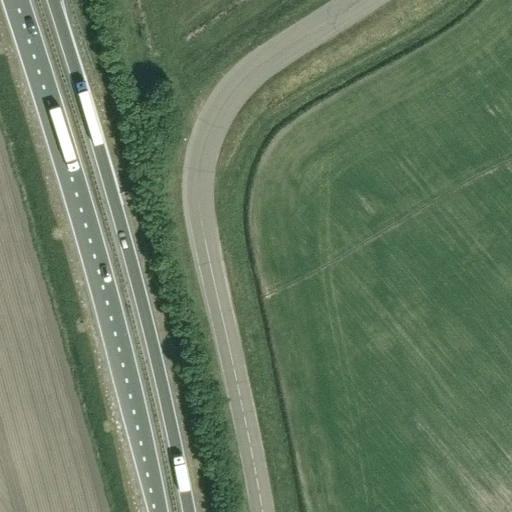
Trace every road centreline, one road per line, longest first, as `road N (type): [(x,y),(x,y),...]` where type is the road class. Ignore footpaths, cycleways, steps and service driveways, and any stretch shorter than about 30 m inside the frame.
road 1 (tertiary): [(268,511),(191,173),(204,125),(225,92),(363,0)]
road 2 (trunk): [(19,0),(112,302),(160,511)]
road 3 (trunk): [(186,511),(146,316),(52,0)]
